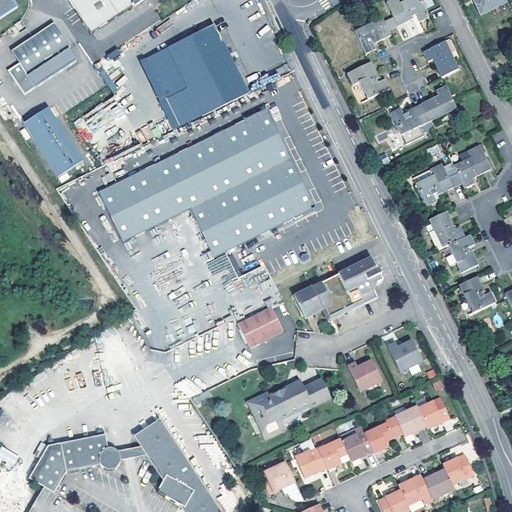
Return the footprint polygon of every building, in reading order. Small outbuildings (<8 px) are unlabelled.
[(13,0),(0,0),(0,18),(18,7),(13,0)] [(142,0),(68,0),(91,34),(142,0)] [(394,18),(384,22),(388,31),(413,19),(413,17),(414,16),(416,16),(419,22),(428,17),(419,0),(394,0),(387,4),(394,18)] [(474,0),(481,14),(505,2),(503,0),(474,0)] [(355,33),(366,55),(376,50),(373,43),(374,42),(376,41),(376,42),(391,36),(388,31),(384,22),(383,20),(355,33)] [(77,62),(69,50),(71,49),(54,23),(12,51),(20,63),(10,70),(15,77),(13,78),(25,96),(77,62)] [(248,94),(215,26),(163,52),(152,57),(145,60),(166,102),(188,91),(202,118),(248,94)] [(435,63),(442,78),(459,70),(445,42),(424,53),(429,62),(436,59),(436,60),(437,62),(435,63)] [(148,49),(152,57),(163,52),(159,43),(148,49)] [(378,79),(370,64),(348,75),(353,85),(359,82),(368,100),(389,90),(385,80),(378,84),(377,82),(376,80),(378,79)] [(457,108),(447,87),(436,92),(439,99),(438,100),(436,101),(435,99),(421,106),(429,122),(457,108)] [(25,119),(50,176),(82,163),(56,105),(25,119)] [(429,122),(421,106),(407,113),(408,114),(406,115),(404,116),(401,110),(391,114),(402,136),(429,122)] [(268,110),(99,193),(124,242),(191,209),(215,258),(316,208),(268,110)] [(148,125),(135,131),(141,143),(154,136),(148,125)] [(490,168),(493,166),(483,145),(480,147),(490,168)] [(491,170),(490,168),(480,147),(469,152),(460,156),(463,163),(454,167),(462,184),(464,189),(474,184),(471,177),(475,176),(475,177),(491,170)] [(454,167),(452,163),(443,168),(442,166),(414,179),(426,207),(436,202),(436,201),(437,200),(439,199),(437,196),(462,184),(454,167)] [(453,227),(446,213),(430,221),(443,248),(449,246),(465,238),(460,228),(453,231),(451,228),(453,227)] [(475,246),(470,236),(465,238),(449,246),(462,273),(475,267),(478,265),(471,251),(469,252),(468,251),(468,249),(475,246)] [(446,257),(449,266),(456,263),(452,254),(446,257)] [(216,269),(229,265),(227,258),(213,262),(216,269)] [(377,277),(378,273),(371,260),(294,298),(305,320),(321,311),(327,322),(361,306),(379,297),(375,290),(377,281),(377,277)] [(475,267),(462,273),(463,276),(476,269),(475,267)] [(477,278),(460,286),(474,313),(494,303),(490,293),(484,297),(483,295),(482,293),(484,292),(477,278)] [(508,308),(504,300),(496,304),(500,312),(508,308)] [(269,309),(235,328),(241,339),(247,350),(281,333),(269,309)] [(232,343),(241,339),(235,328),(226,332),(232,343)] [(395,343),(388,347),(400,372),(421,361),(411,341),(398,347),(395,343)] [(355,361),(347,365),(359,390),(380,380),(371,360),(358,366),(355,361)] [(184,377),(177,386),(191,398),(198,389),(184,377)] [(259,398),(245,405),(264,440),(283,430),(278,420),(309,404),(310,406),(328,397),(319,379),(300,388),(294,387),(290,389),(288,387),(265,399),(260,402),(259,398)] [(444,388),(440,381),(435,383),(438,390),(444,388)] [(427,427),(428,430),(450,420),(441,401),(419,411),(427,427)] [(402,435),(404,438),(427,427),(419,411),(418,408),(395,419),(402,435)] [(402,435),(395,419),(386,423),(387,425),(364,435),(373,453),(374,454),(388,448),(385,443),(402,435)] [(214,511),(157,425),(131,442),(138,452),(143,461),(160,486),(154,497),(176,510),(177,511),(214,511)] [(361,427),(338,437),(340,441),(341,444),(363,433),(361,427)] [(364,435),(363,433),(341,444),(347,455),(350,463),(373,453),(364,435)] [(106,455),(102,441),(58,453),(40,485),(66,499),(78,477),(100,472),(102,474),(106,475),(108,475),(111,474),(114,473),(115,471),(117,468),(117,465),(117,464),(117,463),(117,461),(116,460),(116,459),(115,458),(114,457),(113,457),(112,456),(109,455),(106,455)] [(341,444),(340,441),(318,451),(326,469),(327,472),(341,465),(339,459),(347,455),(341,444)] [(0,461),(12,468),(19,455),(1,446),(0,447),(0,461)] [(318,451),(317,449),(294,460),(304,479),(326,469),(318,451)] [(117,465),(143,461),(138,452),(112,456),(113,457),(114,457),(115,458),(116,459),(116,460),(117,461),(117,463),(117,464),(117,465)] [(445,471),(452,486),(474,476),(465,457),(443,467),(445,471)] [(303,500),(286,464),(263,475),(273,494),(282,490),(285,496),(288,495),(290,500),(297,503),(303,500)] [(432,501),(454,490),(452,486),(445,471),(425,480),(422,481),(430,497),(432,501)] [(421,477),(398,487),(400,492),(407,507),(423,499),(430,497),(422,481),(421,477)] [(382,511),(407,511),(409,511),(407,507),(400,492),(378,502),(382,511)] [(493,511),(490,497),(484,498),(487,511),(493,511)]
